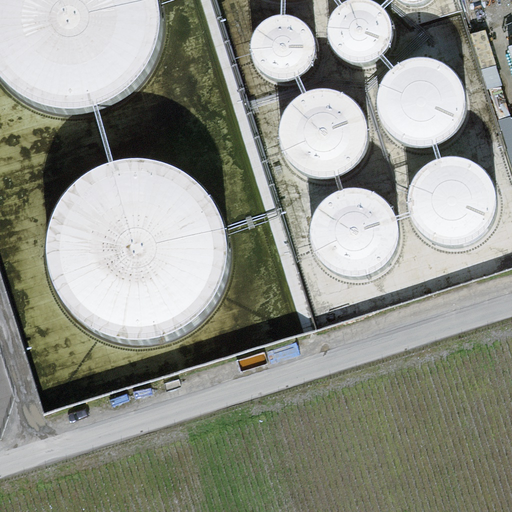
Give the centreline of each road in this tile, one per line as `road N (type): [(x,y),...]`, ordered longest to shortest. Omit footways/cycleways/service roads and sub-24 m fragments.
road 1 (unclassified): [(511,304),(0,463)]
road 2 (unknown): [(43,450),(0,297)]
